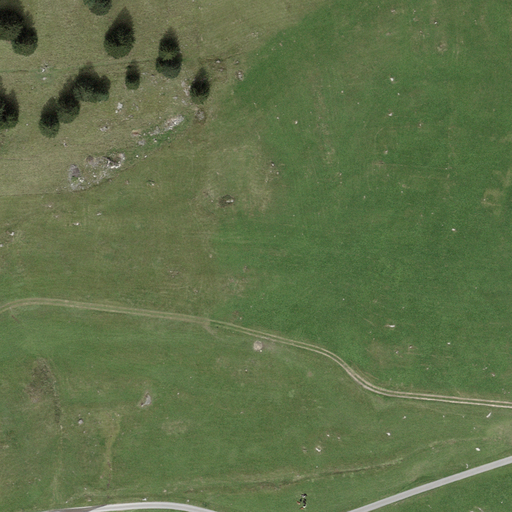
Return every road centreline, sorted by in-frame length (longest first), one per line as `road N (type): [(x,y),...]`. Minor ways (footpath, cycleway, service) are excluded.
road 1 (track): [(0,310),(40,300),(190,318),(330,354),(374,389),(511,405)]
road 2 (unclassified): [(359,511),(511,460)]
road 3 (unclassified): [(68,511),(155,504),(208,511)]
